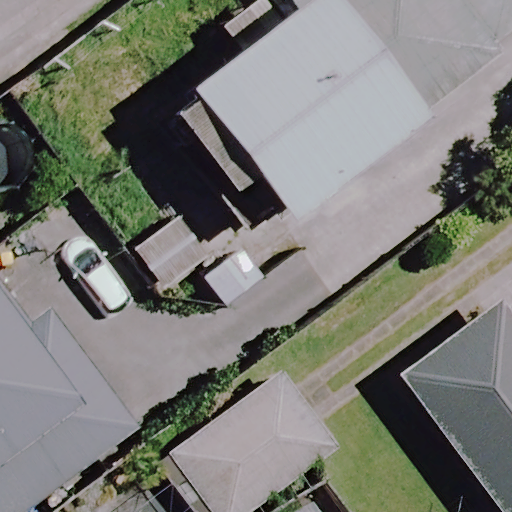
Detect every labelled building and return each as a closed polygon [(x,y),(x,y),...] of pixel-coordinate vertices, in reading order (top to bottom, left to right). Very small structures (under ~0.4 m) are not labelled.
[(227,61),(154,117),(227,214),(249,197),(273,230),(408,128),(406,125),(511,45),(511,0),(268,0),(283,19),(270,29),(250,2),(207,34),(227,61)] [(24,342),(0,310),(0,511),(25,511),(122,440),(40,330),(24,342)] [(511,511),(511,336),(497,316),(395,392),(485,511),(511,511)] [(281,511),(331,478),(270,390),(179,453),(219,511),(281,511)] [(182,511),(166,487),(128,511),(182,511)]
